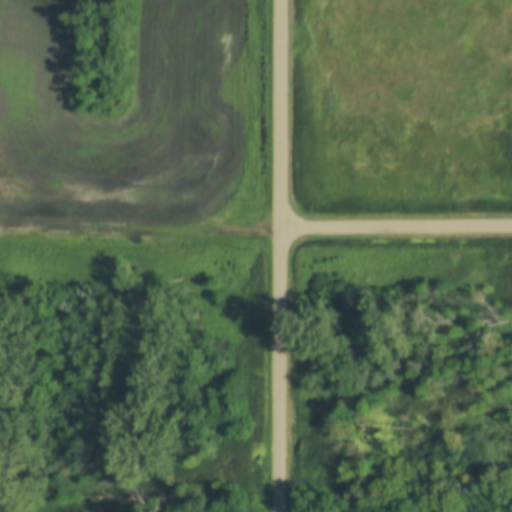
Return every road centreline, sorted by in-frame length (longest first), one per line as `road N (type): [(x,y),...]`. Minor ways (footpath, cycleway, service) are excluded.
road 1 (residential): [(279,511),(282,0)]
road 2 (track): [(282,227),(0,228)]
road 3 (residential): [(511,226),(282,227)]
